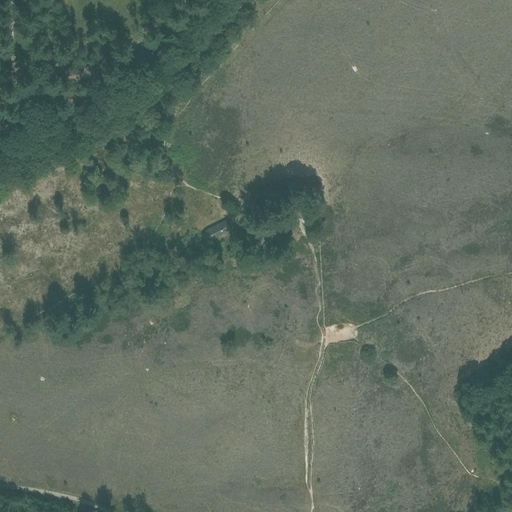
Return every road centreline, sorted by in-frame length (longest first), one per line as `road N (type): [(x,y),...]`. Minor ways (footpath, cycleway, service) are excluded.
road 1 (track): [(0,177),(136,105),(244,0)]
road 2 (track): [(30,151),(14,104),(5,0)]
